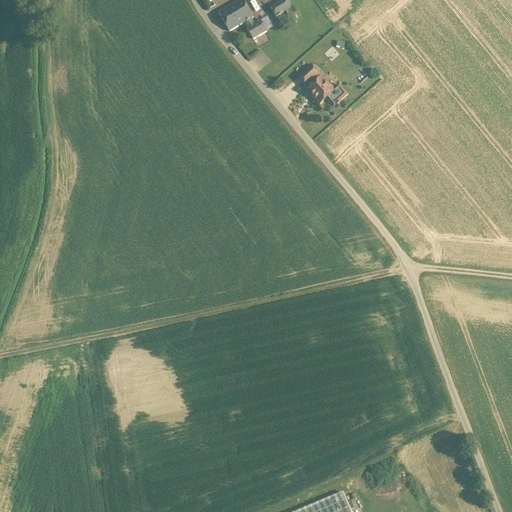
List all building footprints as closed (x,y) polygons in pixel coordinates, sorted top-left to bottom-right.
[(243,0),(219,14),(229,32),(244,23),(251,19),(253,18),(243,0)] [(285,0),(283,0),(270,8),(276,17),(290,9),(285,0)] [(260,21),(254,25),(251,19),(244,23),(247,29),(253,40),(266,32),(260,21)] [(319,76),(311,66),(299,77),(307,86),(319,76)] [(322,79),(308,91),(320,105),(326,99),(334,107),(347,95),(339,86),(334,91),(329,85),(328,85),(322,79)] [(350,511),(343,493),(296,511),(350,511)]
